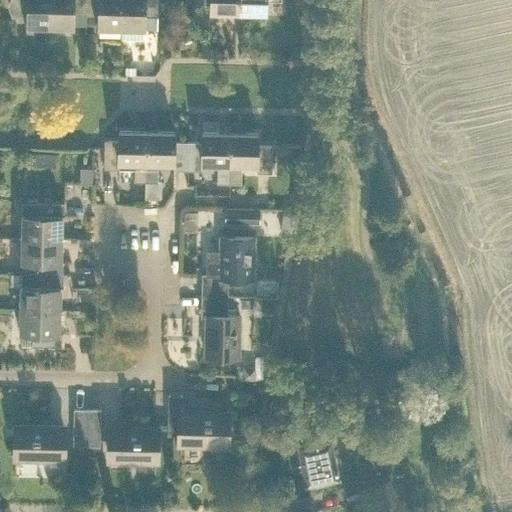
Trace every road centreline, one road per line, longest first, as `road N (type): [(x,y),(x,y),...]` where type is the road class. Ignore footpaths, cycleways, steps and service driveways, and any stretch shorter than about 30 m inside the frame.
road 1 (residential): [(154,217),(151,382)]
road 2 (residential): [(0,378),(151,382)]
